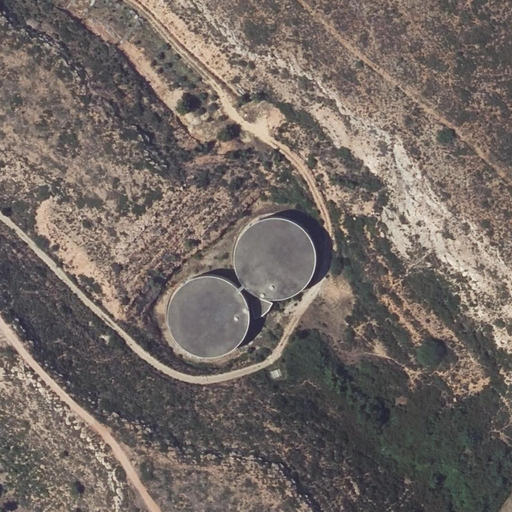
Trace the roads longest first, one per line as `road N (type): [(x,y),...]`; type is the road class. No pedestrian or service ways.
road 1 (track): [(128,0),(217,84),(237,123),(298,157),(329,227),(330,265),(306,308),(266,362),(206,381),(172,374),(72,290),(0,214)]
road 2 (track): [(156,511),(0,328)]
